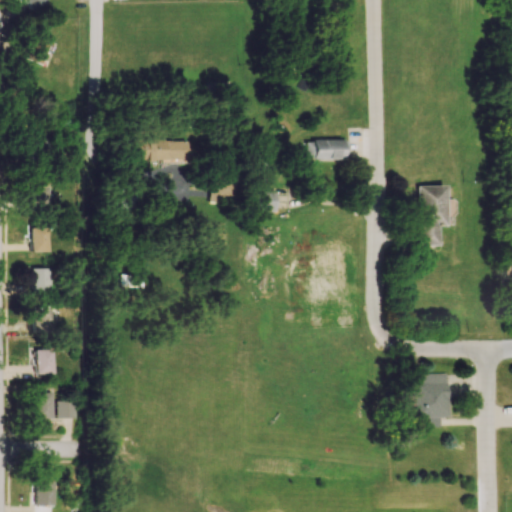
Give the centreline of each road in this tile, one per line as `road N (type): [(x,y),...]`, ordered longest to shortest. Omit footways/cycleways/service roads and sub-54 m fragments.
road 1 (residential): [(377,266),(375,0)]
road 2 (residential): [(511,351),(394,347),(375,319),(377,266)]
road 3 (residential): [(488,352),(488,511)]
road 4 (residential): [(97,0),(93,152)]
